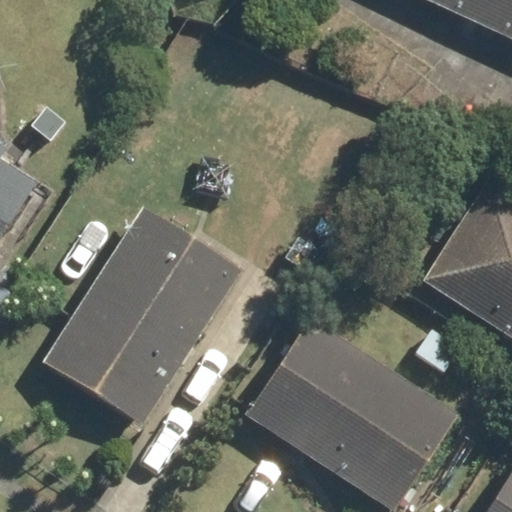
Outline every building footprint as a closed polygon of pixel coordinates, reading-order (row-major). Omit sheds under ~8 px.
[(511,0),(424,0),(511,37),(511,0)] [(203,122),(159,89),(107,157),(150,191),(203,122)] [(0,237),(41,167),(0,142),(0,237)] [(511,187),(502,180),(432,280),(511,335),(511,187)] [(148,214),(55,366),(146,420),(238,268),(148,214)] [(455,411),(305,321),(248,416),(398,505),(455,411)] [(511,511),(511,482),(493,511),(511,511)]
